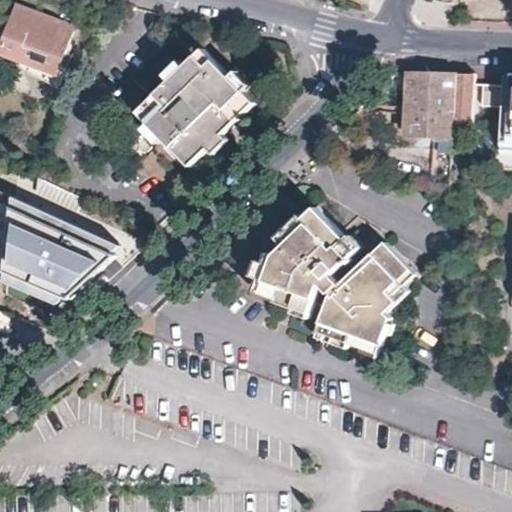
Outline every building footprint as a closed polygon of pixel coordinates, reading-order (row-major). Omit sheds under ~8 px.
[(0,47),(56,68),(73,21),(46,11),(15,0),(14,0),(0,39),(0,47)] [(209,140),(224,126),(257,96),(246,86),(231,69),(217,55),(206,43),(188,60),(172,75),(139,106),(150,117),(164,132),(189,158),(209,140)] [(167,70),(172,75),(188,60),(183,54),(167,70)] [(231,69),(246,86),(252,79),(237,64),(231,69)] [(454,74),(411,72),(409,107),(408,133),(434,135),(447,135),(454,136),(456,119),(474,120),(474,113),(476,90),(477,75),(454,74)] [(158,138),(164,132),(150,117),(144,122),(158,138)] [(230,132),(224,126),(209,140),(215,146),(225,137),(230,132)] [(433,151),(446,152),(447,135),(434,135),(433,151)] [(473,141),(472,169),(483,170),(484,142),(473,141)] [(371,160),(368,167),(388,176),(391,170),(371,160)] [(6,237),(3,277),(62,299),(81,280),(94,266),(103,256),(108,252),(115,244),(8,191),(7,200),(6,237)] [(409,291),(405,287),(420,273),(412,264),(410,266),(385,243),(348,279),(339,271),(366,244),(355,233),(350,238),(328,217),(330,215),(318,204),(308,214),(304,211),(277,238),(287,249),(284,252),(281,255),(269,250),(265,260),(259,258),(250,280),(256,282),(251,295),(292,311),(290,315),(308,323),(319,296),(329,300),(314,336),(346,349),(349,342),(362,348),(360,353),(379,361),(390,334),(385,331),(391,317),(386,314),(409,291)] [(0,307),(0,328),(12,334),(19,316),(0,307)]
